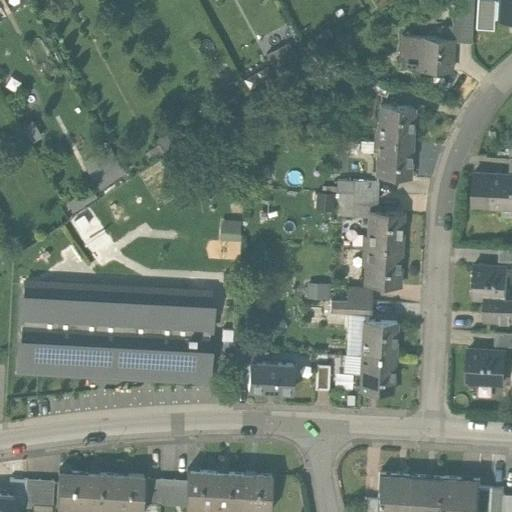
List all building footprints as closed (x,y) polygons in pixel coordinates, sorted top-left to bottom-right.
[(472,0),(453,0),(452,39),(453,39),(453,40),(471,40),(472,0)] [(511,0),(498,0),(498,19),(511,19),(511,0)] [(261,38),(275,66),(300,53),(286,26),(261,38)] [(452,39),(402,36),(400,70),(451,72),(453,40),(453,39),(452,39)] [(363,89),(383,97),(388,84),(367,77),(363,89)] [(413,107),(380,105),(378,141),(411,143),(413,107)] [(411,143),(378,141),(376,178),(409,179),(411,143)] [(102,188),(129,172),(111,143),(85,158),(102,188)] [(511,175),(474,174),(473,207),(511,208),(511,175)] [(353,194),(375,195),(376,183),(354,182),(353,194)] [(374,208),(375,195),(353,194),(353,207),(374,208)] [(402,215),(370,213),(368,249),(400,251),(402,215)] [(240,242),(240,222),(221,222),(221,241),(240,242)] [(400,251),(368,249),(366,286),(399,287),(400,251)] [(511,250),(502,250),(501,262),(511,262),(511,250)] [(508,268),(475,266),(473,299),(484,299),(506,301),(506,300),(508,268)] [(214,288),(21,279),(17,376),(210,384),(214,288)] [(347,302),(369,303),(370,291),(348,290),(347,302)] [(506,301),(484,299),(483,321),(511,322),(511,299),(506,300),(506,301)] [(369,315),(369,303),(347,302),(347,314),(369,315)] [(362,357),(395,358),(397,322),(363,321),(362,357)] [(511,335),(498,334),(498,347),(511,347),(511,335)] [(470,350),(468,382),(501,384),(503,352),(470,350)] [(360,393),(393,394),(395,358),(362,357),(360,393)] [(293,365),(249,363),(248,391),(292,393),(293,365)] [(315,391),(328,391),(329,367),(316,367),(315,391)] [(186,482),(185,507),(185,509),(213,511),(215,474),(187,472),(186,482)] [(57,473),(56,510),(85,511),(87,474),(57,473)] [(87,474),(85,511),(101,511),(113,511),(115,475),(87,474)] [(215,474),(213,511),(234,511),(241,511),(243,475),(215,474)] [(115,475),(113,511),(140,511),(142,477),(115,475)] [(243,475),(241,511),(269,511),(271,477),(243,475)] [(407,511),(409,478),(409,477),(379,476),(377,501),(378,502),(377,511),(407,511)] [(441,511),(443,480),(409,478),(407,511),(441,511)] [(443,479),(443,480),(441,511),(477,511),(478,489),(479,481),(443,479)] [(25,506),(26,481),(9,480),(9,497),(13,497),(12,506),(25,506)] [(145,505),(160,506),(161,481),(147,480),(145,505)] [(38,507),(39,482),(26,481),(25,506),(38,507)] [(173,507),(174,482),(161,481),(160,506),(173,507)] [(52,482),(39,482),(38,507),(51,507),(52,482)] [(186,482),(174,482),(173,507),(185,507),(186,482)] [(489,511),(490,490),(478,489),(477,511),(489,511)] [(502,491),(490,490),(489,511),(501,511),(502,496),(502,491)] [(13,497),(9,497),(0,496),(0,511),(12,511),(12,506),(13,497)] [(511,511),(511,496),(502,496),(501,511),(511,511)] [(377,501),(364,501),(363,511),(377,511),(378,502),(377,501)]
